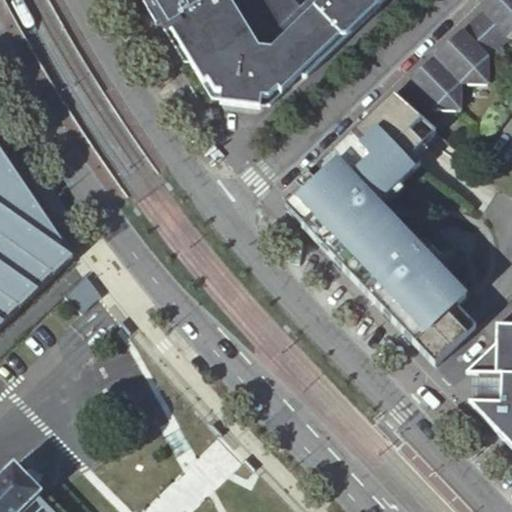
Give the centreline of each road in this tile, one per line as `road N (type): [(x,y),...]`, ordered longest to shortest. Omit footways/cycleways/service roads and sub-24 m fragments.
road 1 (primary): [(0,50),(152,286),(366,511)]
road 2 (primary): [(498,511),(216,216)]
road 3 (residential): [(216,216),(444,0)]
road 4 (primary): [(216,216),(78,0)]
